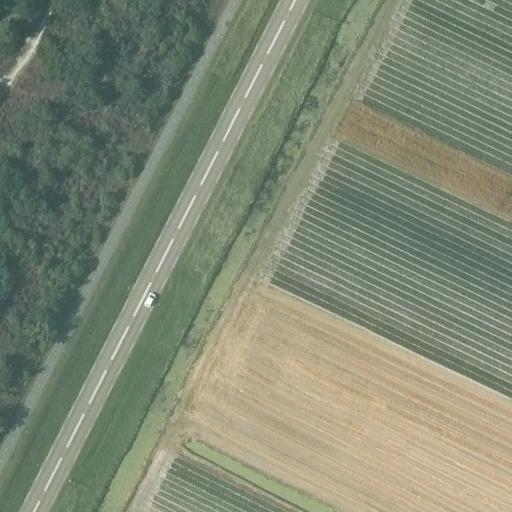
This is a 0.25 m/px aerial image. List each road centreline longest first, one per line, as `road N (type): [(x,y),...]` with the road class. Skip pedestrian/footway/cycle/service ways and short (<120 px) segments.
road 1 (secondary): [(32,511),(294,0)]
road 2 (track): [(134,511),(388,0)]
